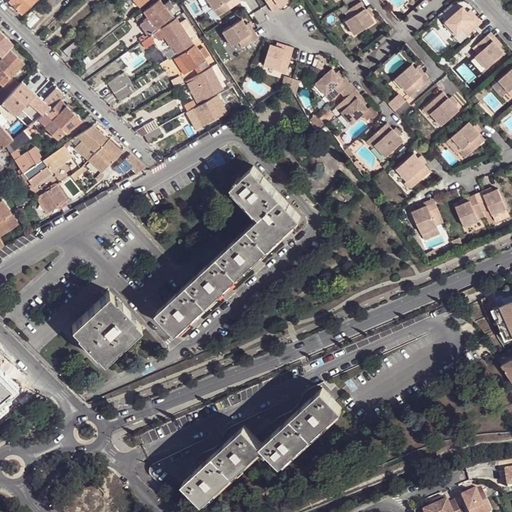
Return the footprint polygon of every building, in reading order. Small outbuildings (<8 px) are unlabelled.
[(8,0),(22,13),(36,0),(8,0)] [(158,0),(157,0),(144,10),(148,16),(157,27),(159,25),(171,16),(170,15),(162,5),(158,0)] [(168,0),(162,5),(170,15),(173,14),(169,9),(173,6),(172,5),(168,0)] [(208,0),(219,15),(241,1),(240,0),(208,0)] [(265,0),(273,12),(280,7),(278,4),(283,0),(265,0)] [(365,8),(361,1),(349,9),(353,16),(346,20),(355,34),(374,22),(371,16),(366,9),(365,8)] [(463,6),(445,21),(456,34),(462,28),(468,34),(479,25),(467,12),(463,6)] [(467,12),(479,25),(482,22),(470,9),(467,12)] [(35,14),(26,23),(30,28),(40,19),(35,14)] [(157,27),(148,16),(140,23),(149,35),(160,27),(159,25),(157,27)] [(176,17),(161,28),(165,35),(177,52),(192,42),(189,37),(194,33),(190,27),(185,30),(180,22),(176,17)] [(186,19),(180,22),(185,30),(190,27),(194,33),(189,37),(192,42),(198,39),(186,19)] [(242,19),(223,31),(232,45),(239,41),(243,47),(255,39),(246,25),(242,19)] [(249,23),(246,25),(255,39),(259,37),(249,23)] [(146,37),(141,41),(146,48),(165,35),(161,28),(146,37)] [(0,53),(0,54),(2,56),(9,49),(14,44),(0,30),(0,53)] [(487,34),(499,47),(502,45),(490,32),(487,34)] [(487,34),(476,44),(481,50),(475,55),(476,56),(486,67),(487,68),(504,53),(499,47),(487,34)] [(83,48),(76,39),(63,50),(71,58),(83,48)] [(276,46),(271,44),(264,65),(278,69),(278,71),(286,74),(294,47),(286,45),(285,49),(276,46)] [(186,65),(189,70),(197,65),(200,70),(208,65),(204,59),(208,55),(203,46),(198,50),(194,45),(179,55),(186,65)] [(23,62),(9,49),(2,56),(0,58),(0,67),(10,76),(23,62)] [(186,65),(179,55),(175,58),(182,68),(186,65)] [(393,73),(403,63),(396,56),(386,66),(393,73)] [(486,67),(476,56),(471,59),(482,71),(486,67)] [(412,64),(395,78),(405,89),(404,90),(410,97),(430,78),(425,73),(424,72),(421,75),(415,68),(412,64)] [(415,68),(421,75),(424,72),(418,65),(415,68)] [(223,88),(211,66),(186,80),(193,92),(201,88),(206,97),(223,88)] [(511,67),(499,79),(508,90),(507,91),(511,96),(511,67)] [(333,69),(317,84),(327,94),(326,95),(331,101),(341,92),(351,83),(345,77),(343,80),(337,74),(333,69)] [(107,82),(114,92),(127,84),(131,82),(125,71),(107,82)] [(340,71),(337,74),(343,80),(345,77),(344,76),(340,71)] [(174,87),(182,82),(180,76),(170,81),(174,87)] [(15,78),(8,86),(12,90),(19,83),(15,78)] [(226,78),(223,80),(228,87),(232,85),(226,78)] [(283,85),(296,87),(298,81),(284,78),(283,85)] [(2,102),(15,115),(29,101),(36,94),(36,93),(22,81),(20,83),(13,90),(2,102)] [(127,84),(114,92),(119,100),(132,92),(127,84)] [(240,97),(232,85),(228,87),(220,92),(228,104),(240,97)] [(0,93),(0,100),(1,102),(12,90),(8,86),(0,93)] [(43,100),(52,107),(60,99),(64,94),(56,86),(43,100)] [(443,91),(422,109),(428,115),(431,113),(441,125),(459,109),(454,104),(449,98),(443,91)] [(36,94),(29,101),(42,113),(44,111),(46,113),(52,107),(43,100),(36,94)] [(227,111),(217,94),(193,107),(203,124),(227,111)] [(479,99),(475,94),(471,98),(475,103),(479,99)] [(449,98),(454,104),(457,101),(452,96),(449,98)] [(353,123),(369,109),(358,97),(342,111),(353,123)] [(198,98),(191,102),(193,107),(204,100),(203,98),(199,100),(198,98)] [(42,113),(40,116),(44,120),(47,123),(52,118),(60,126),(74,112),(60,99),(52,107),(46,113),(44,111),(42,113)] [(399,116),(412,105),(406,99),(394,110),(399,116)] [(29,101),(15,115),(28,125),(33,121),(40,116),(42,113),(29,101)] [(203,124),(193,107),(187,111),(197,128),(203,124)] [(74,112),(60,126),(65,131),(66,132),(81,119),(74,112)] [(316,114),(310,119),(313,125),(314,125),(316,128),(320,129),(324,128),(327,126),(316,114)] [(33,121),(38,126),(44,120),(40,116),(33,121)] [(57,138),(65,131),(60,126),(52,118),(47,123),(44,126),(57,138)] [(154,119),(141,126),(146,134),(158,127),(154,119)] [(38,126),(41,129),(44,126),(47,123),(44,120),(38,126)] [(459,151),(465,157),(485,139),(479,132),(473,125),(469,120),(452,136),(462,148),(459,151)] [(0,123),(0,148),(5,144),(13,138),(0,123)] [(387,123),(367,141),(372,147),(375,144),(386,156),(403,141),(399,136),(393,130),(387,123)] [(473,125),(479,132),(482,129),(476,123),(473,125)] [(92,125),(71,140),(77,145),(75,147),(102,171),(95,177),(98,181),(103,177),(103,176),(104,176),(104,175),(104,174),(103,173),(103,172),(122,152),(92,125)] [(11,154),(35,136),(27,126),(13,138),(5,144),(11,154)] [(141,126),(135,130),(141,136),(144,134),(146,134),(141,126)] [(163,134),(158,127),(146,134),(144,134),(149,143),(163,134)] [(393,130),(399,136),(401,133),(396,127),(393,130)] [(42,158),(50,170),(51,169),(72,156),(63,144),(42,158)] [(19,165),(22,171),(42,158),(34,146),(19,155),(17,152),(12,155),(19,165)] [(404,182),(410,189),(430,170),(423,163),(418,157),(413,152),(396,167),(407,180),(404,182)] [(130,153),(115,169),(120,174),(126,171),(131,168),(136,173),(145,168),(130,153)] [(418,157),(423,163),(426,161),(421,155),(418,157)] [(42,158),(22,171),(32,185),(34,183),(53,172),(51,169),(50,170),(42,158)] [(254,165),(233,184),(261,215),(158,310),(178,330),(301,216),(254,165)] [(87,169),(83,166),(80,168),(73,173),(77,177),(87,169)] [(131,168),(126,171),(129,177),(136,173),(131,168)] [(55,185),(43,193),(47,199),(41,203),(47,213),(66,201),(55,185)] [(475,193),(476,197),(492,190),(491,186),(475,193)] [(344,188),(340,192),(347,200),(352,196),(344,188)] [(492,190),(476,197),(482,210),(489,207),(492,213),(506,207),(498,188),(492,190)] [(47,199),(43,193),(37,197),(41,203),(47,199)] [(461,203),(476,197),(475,193),(460,199),(461,203)] [(482,210),(476,197),(461,203),(456,205),(464,225),(478,219),(475,213),(482,210)] [(0,217),(11,211),(3,198),(0,200),(0,217)] [(435,201),(433,198),(417,204),(419,208),(435,201)] [(419,208),(412,210),(421,231),(436,225),(433,218),(440,215),(435,201),(419,208)] [(11,211),(0,217),(0,236),(20,223),(11,211)] [(110,290),(72,325),(79,332),(78,333),(97,353),(98,352),(105,360),(142,325),(136,318),(136,317),(117,296),(116,297),(110,290)] [(510,343),(511,342),(511,298),(494,306),(510,343)] [(511,357),(502,364),(511,379),(511,357)] [(8,360),(4,364),(10,370),(14,367),(8,360)] [(4,364),(0,367),(0,379),(10,370),(4,364)] [(94,382),(89,376),(82,382),(87,388),(94,382)] [(37,390),(28,381),(13,397),(19,403),(23,399),(26,401),(37,390)] [(342,407),(323,386),(262,443),(264,445),(281,463),(342,407)] [(262,443),(245,424),(184,481),(203,501),(264,445),(262,443)] [(490,511),(480,489),(476,491),(476,492),(483,508),(473,511),(490,511)] [(476,492),(462,498),(467,511),(473,511),(483,508),(476,492)] [(435,507),(447,502),(445,498),(433,503),(435,507)] [(435,507),(424,511),(451,511),(448,505),(447,502),(435,507)] [(458,511),(454,502),(448,505),(451,511),(458,511)]
